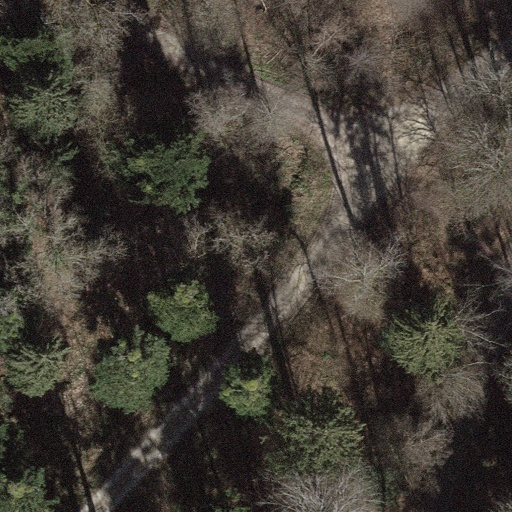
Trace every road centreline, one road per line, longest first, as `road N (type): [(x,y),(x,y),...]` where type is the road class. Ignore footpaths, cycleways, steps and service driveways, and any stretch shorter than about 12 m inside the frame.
road 1 (track): [(387,153),(290,308),(99,511)]
road 2 (track): [(387,153),(139,31),(100,0)]
road 3 (track): [(511,295),(440,511)]
road 4 (track): [(511,65),(490,72),(387,153)]
